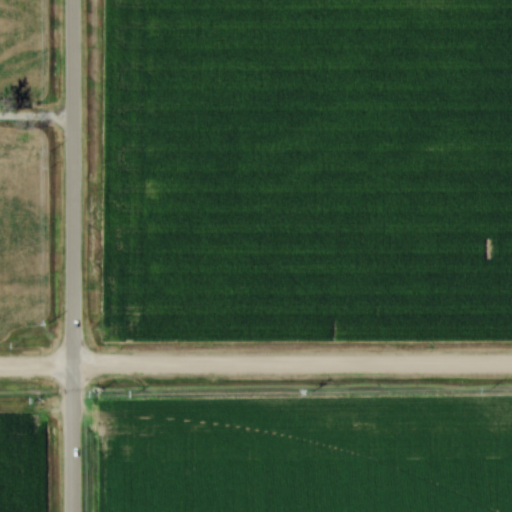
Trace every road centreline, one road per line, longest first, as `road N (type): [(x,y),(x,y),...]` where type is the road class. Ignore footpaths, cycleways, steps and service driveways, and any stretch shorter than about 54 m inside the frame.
road 1 (residential): [(0,365),(511,363)]
road 2 (tertiary): [(72,511),(71,0)]
